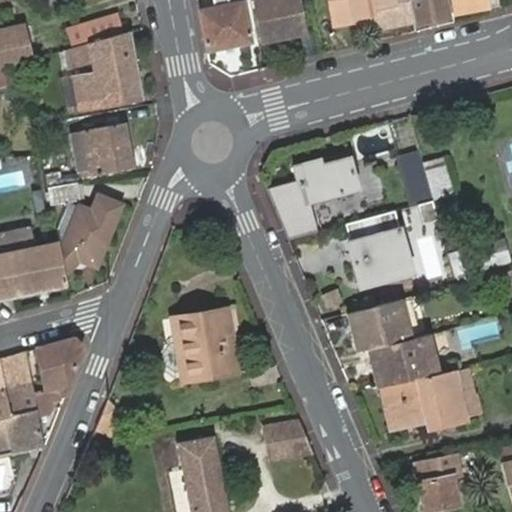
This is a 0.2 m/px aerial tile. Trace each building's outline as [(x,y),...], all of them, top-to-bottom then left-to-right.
[(259,0),(267,39),(307,31),(300,0),(259,0)] [(354,15),(370,12),(368,0),(328,0),(332,23),(355,19),(354,15)] [(377,26),(412,20),(408,0),(368,0),(370,12),(374,12),(377,26)] [(408,0),(412,20),(446,13),(443,0),(408,0)] [(447,0),(450,13),(486,7),(484,0),(447,0)] [(199,10),(207,53),(251,45),(243,2),(230,4),(215,7),(199,10)] [(75,30),(79,47),(85,45),(123,36),(118,18),(75,30)] [(0,30),(0,67),(17,63),(34,59),(37,58),(28,23),(0,30)] [(140,102),(129,34),(123,36),(85,45),(79,47),(61,52),(65,70),(77,67),(89,63),(98,100),(86,103),(88,110),(140,102)] [(89,63),(77,67),(86,103),(98,100),(89,63)] [(125,123),(80,131),(86,166),(77,168),(78,176),(132,169),(125,123)] [(86,166),(80,131),(71,132),(77,168),(86,166)] [(306,202),(354,189),(347,160),(320,167),(319,162),(292,169),(295,183),(265,191),(286,241),(315,233),(306,202)] [(401,171),(409,207),(413,206),(431,201),(420,166),(401,171)] [(44,189),(48,206),(76,201),(75,184),(44,189)] [(63,246),(57,248),(63,275),(86,264),(94,267),(117,206),(96,199),(90,216),(76,211),(63,246)] [(434,215),(431,201),(413,206),(417,220),(434,215)] [(26,224),(0,228),(0,300),(66,288),(63,275),(57,248),(56,240),(31,245),(26,224)] [(397,229),(347,242),(358,284),(408,270),(397,229)] [(487,268),(511,263),(511,254),(511,247),(484,252),(487,268)] [(455,285),(451,271),(437,274),(440,289),(455,285)] [(402,299),(345,314),(355,352),(365,349),(411,338),(402,299)] [(226,309),(175,316),(184,378),(237,371),(226,309)] [(411,338),(365,349),(374,387),(380,386),(386,384),(438,373),(429,334),(411,338)] [(45,401),(62,398),(81,351),(74,340),(34,350),(43,390),(32,393),(37,418),(48,416),(45,401)] [(0,392),(6,391),(6,385),(29,379),(24,353),(0,359),(0,392)] [(471,366),(455,370),(460,399),(478,397),(471,366)] [(398,402),(403,427),(440,420),(441,426),(464,421),(464,418),(481,414),(478,397),(460,399),(455,370),(438,373),(386,384),(390,403),(398,402)] [(0,455),(43,445),(37,418),(32,393),(29,379),(6,385),(6,391),(12,421),(0,423),(0,455)] [(386,384),(380,386),(389,430),(403,427),(398,402),(390,403),(386,384)] [(0,423),(12,421),(6,391),(0,392),(0,423)] [(268,462),(312,453),(299,422),(262,428),(268,462)] [(187,511),(226,511),(212,438),(174,445),(187,511)] [(450,453),(415,461),(424,511),(425,511),(459,507),(453,475),(459,474),(455,453),(450,453)]
